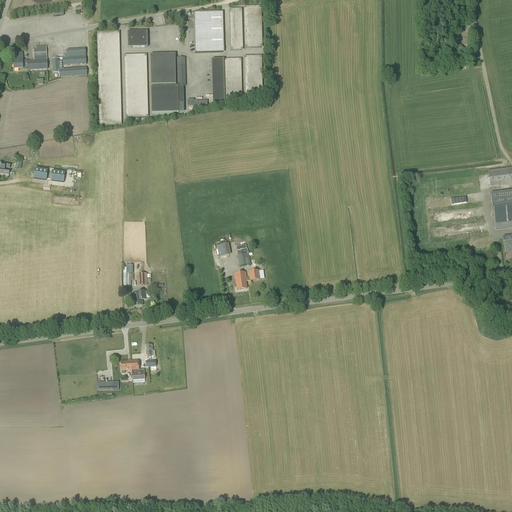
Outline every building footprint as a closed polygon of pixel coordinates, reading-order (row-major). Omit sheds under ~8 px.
[(245,49),(261,48),(259,7),(243,7),(245,49)] [(230,51),(241,51),(240,9),(229,10),(230,51)] [(217,12),(194,13),(195,53),(218,53),(217,12)] [(98,126),(119,126),(117,31),(96,32),(98,126)] [(127,47),(147,47),(147,31),(127,31),(127,47)] [(48,70),(47,61),(46,47),(36,47),(36,49),(33,50),(34,61),(27,62),(27,61),(23,61),(22,53),(13,54),(13,61),(14,70),(23,69),(23,64),(27,64),(27,71),(48,70)] [(62,58),(63,66),(86,65),(85,49),(66,51),(67,58),(62,58)] [(125,118),(146,117),(145,55),(124,55),(125,118)] [(245,98),(261,97),(260,57),(244,57),(245,98)] [(151,85),(176,85),(175,58),(150,58),(151,85)] [(177,86),(185,86),(184,58),(177,58),(177,86)] [(87,76),(87,68),(59,70),(58,59),(52,59),(53,73),(59,73),(59,78),(87,76)] [(214,101),(240,101),(239,59),(213,60),(214,101)] [(151,113),(177,113),(177,86),(150,87),(151,113)] [(10,164),(1,163),(0,163),(0,169),(0,170),(0,174),(9,175),(9,171),(5,170),(5,168),(10,168),(10,164)] [(74,173),(74,176),(74,178),(74,179),(81,180),(81,176),(82,176),(82,167),(75,167),(75,173),(74,173)] [(490,187),(511,184),(511,168),(488,172),(490,187)] [(47,170),(35,169),(34,179),(46,180),(47,170)] [(52,171),(51,181),(63,182),(65,173),(52,171)] [(78,184),(71,183),(71,185),(70,189),(69,190),(68,190),(68,193),(70,193),(69,197),(76,198),(78,184)] [(496,230),(511,228),(511,190),(491,193),(496,230)] [(453,205),(468,203),(467,197),(452,199),(453,205)] [(219,257),(232,255),(230,243),(217,245),(219,257)] [(248,254),(247,250),(237,252),(237,256),(239,267),(251,265),(248,253),(248,254)] [(123,268),(123,286),(131,286),(131,281),(131,274),(126,274),(126,268),(124,268),(123,268)] [(247,280),(247,282),(260,280),(258,271),(249,272),(250,278),(246,278),(247,280)] [(247,280),(246,278),(246,273),(234,274),(235,283),(236,283),(237,290),(247,289),(246,282),(247,282),(247,280)] [(136,286),(147,286),(147,274),(136,274),(136,286)] [(133,307),(143,306),(142,300),(146,300),(145,291),(138,292),(138,295),(132,296),(133,307)] [(124,374),(125,373),(125,371),(129,371),(129,372),(132,372),(132,381),(145,380),(144,370),(138,371),(137,360),(130,361),(130,362),(120,363),(121,372),(121,374),(122,375),(124,374)] [(105,383),(97,383),(97,391),(105,391),(105,390),(111,390),(110,384),(106,384),(105,384),(105,383)]
